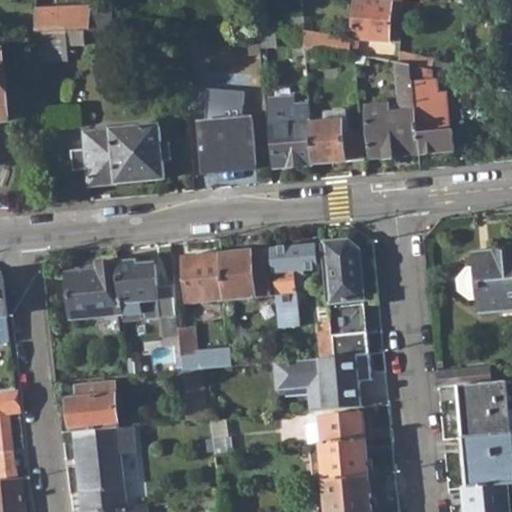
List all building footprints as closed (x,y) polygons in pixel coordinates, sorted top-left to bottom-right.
[(394,2),(355,0),(352,40),(351,43),(350,54),(358,56),(360,40),(402,42),(404,9),(393,9),(394,2)] [(92,29),(111,30),(114,1),(94,1),(93,14),(92,29)] [(92,29),(93,14),(84,15),(83,8),(38,9),(37,31),(86,29),(92,29)] [(319,49),(350,54),(351,43),(316,37),(313,16),(305,16),(307,47),(319,49)] [(32,31),(35,64),(70,61),(69,46),(86,45),(86,29),(37,31),(32,31)] [(276,29),(261,29),(262,39),(262,46),(278,45),(276,29)] [(252,51),(263,52),(262,46),(262,39),(252,39),(252,51)] [(307,47),(309,63),(321,63),(319,49),(307,47)] [(0,122),(12,122),(4,51),(0,51),(0,122)] [(433,72),(460,80),(463,69),(402,51),(401,63),(401,64),(412,67),(433,72)] [(366,108),(371,159),(419,156),(412,67),(401,64),(401,63),(397,63),(402,113),(392,115),(390,106),(366,108)] [(434,83),(433,72),(412,67),(419,156),(456,152),(455,133),(450,133),(446,95),(438,96),(437,83),(434,83)] [(476,84),(492,88),(495,78),(479,73),(476,84)] [(469,98),(509,109),(511,95),(511,93),(492,88),(476,84),(473,83),(469,98)] [(295,98),(270,99),(275,168),(314,165),(312,124),(311,104),(295,105),(295,98)] [(326,122),(312,124),(314,165),(364,161),(362,132),(345,133),(344,121),(348,119),(347,111),(325,113),(326,122)] [(200,123),(205,170),(257,165),(252,118),(200,123)] [(90,171),(91,187),(165,179),(161,127),(86,135),(87,150),(73,151),(75,171),(90,171)] [(324,245),(329,303),(365,299),(359,253),(349,243),(324,245)] [(273,250),(278,301),(281,330),(297,329),(301,323),(297,288),(307,287),(304,272),(321,271),(317,246),(273,250)] [(222,255),(227,301),(272,296),(268,250),(222,255)] [(482,300),(483,312),(511,309),(511,251),(477,255),(478,268),(468,270),(458,282),(460,294),(471,300),(482,300)] [(197,303),(197,311),(216,310),(215,301),(227,301),(222,255),(184,258),(189,304),(197,303)] [(74,320),(123,315),(118,263),(99,265),(99,271),(71,274),(74,320)] [(123,315),(125,322),(144,320),(142,308),(156,306),(155,301),(160,300),(156,265),(138,268),(137,263),(118,263),(123,315)] [(0,276),(0,318),(9,318),(4,276),(0,276)] [(332,333),(332,337),(368,333),(365,306),(330,309),(332,333)] [(184,372),(196,371),(194,356),(200,356),(196,327),(181,328),(184,372)] [(332,337),(332,333),(319,335),(322,360),(323,360),(335,358),(332,337)] [(332,337),(335,358),(370,356),(368,333),(332,337)] [(283,354),(233,359),(234,367),(274,364),(284,363),(283,354)] [(211,358),(212,369),(234,367),(233,359),(232,356),(211,358)] [(311,414),(363,408),(361,382),(360,375),(372,373),(370,356),(335,358),(323,360),(322,360),(284,363),(274,364),(276,379),(290,391),(309,389),(311,414)] [(436,363),(437,370),(444,370),(443,362),(436,363)] [(184,372),(190,421),(210,420),(205,370),(196,371),(184,372)] [(459,387),(491,384),(489,370),(437,375),(439,389),(459,387)] [(372,373),(360,375),(361,382),(373,381),(372,373)] [(290,391),(276,379),(277,392),(290,391)] [(70,400),(73,433),(119,429),(120,429),(116,383),(79,387),(81,399),(70,400)] [(459,387),(464,438),(511,435),(511,434),(511,412),(509,412),(506,383),(491,384),(459,387)] [(0,452),(15,451),(10,415),(20,413),(18,391),(0,392),(0,452)] [(307,427),(312,426),(322,425),(325,446),(366,441),(363,413),(305,420),(307,427)] [(230,423),(212,424),(213,439),(213,441),(227,439),(233,438),(230,423)] [(322,446),(325,446),(322,425),(312,426),(314,446),(322,446)] [(119,429),(73,433),(82,511),(106,511),(127,509),(120,456),(135,455),(133,427),(120,429),(119,429)] [(464,438),(469,488),(508,485),(511,484),(511,434),(511,435),(464,438)] [(227,439),(213,441),(216,457),(229,455),(227,439)] [(322,446),(326,480),(370,477),(366,441),(325,446),(322,446)] [(0,455),(0,478),(17,478),(15,454),(0,455)] [(325,480),(327,511),(373,511),(370,477),(326,480),(325,480)] [(25,511),(22,480),(0,481),(0,499),(2,511),(25,511)] [(511,511),(508,485),(469,488),(464,489),(466,511),(511,511)]
